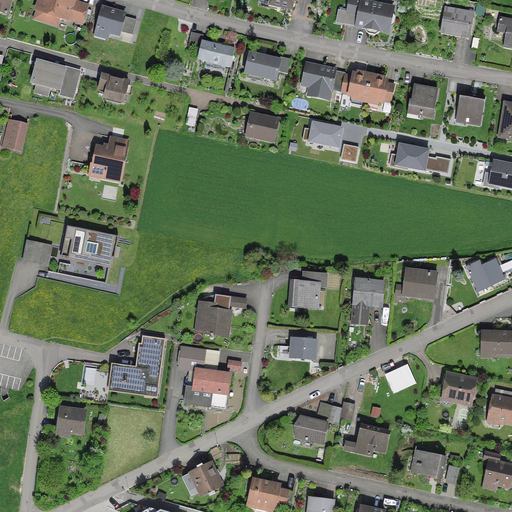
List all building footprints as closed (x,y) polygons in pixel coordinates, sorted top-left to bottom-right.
[(9,0),(0,0),(0,13),(6,15),(9,0)] [(39,0),(36,12),(66,22),(72,1),(70,0),(39,0)] [(270,0),(269,5),(291,10),(293,0),(270,0)] [(358,15),(355,27),(363,29),(367,35),(374,36),(380,32),(388,33),(392,9),(349,1),(347,13),(358,15)] [(81,25),(87,7),(80,5),(74,23),(81,25)] [(475,14),(482,15),(484,7),(477,6),(475,14)] [(123,18),(124,15),(101,9),(96,30),(119,36),(119,33),(131,36),(135,22),(123,18)] [(454,37),(468,39),(472,13),(444,9),(440,31),(455,33),(454,37)] [(511,24),(511,22),(498,20),(496,32),(508,34),(506,47),(511,47),(511,24)] [(234,50),(204,43),(200,62),(230,68),(234,50)] [(287,75),(290,60),(279,58),(278,62),(273,61),(273,60),(248,55),(244,74),(275,81),(277,73),(287,75)] [(340,93),(343,76),(333,74),(334,72),(306,66),(302,85),(310,87),(308,95),(328,99),(330,91),(340,93)] [(362,99),(365,100),(369,80),(353,76),(353,78),(345,77),(342,93),(349,95),(349,97),(352,97),(350,105),(360,107),(362,99)] [(128,83),(101,77),(98,89),(105,91),(103,99),(123,103),(128,83)] [(389,103),(392,86),(385,85),(385,83),(369,80),(365,100),(368,100),(366,108),(376,110),(378,103),(381,103),(381,101),(389,103)] [(432,118),(436,91),(414,87),(410,111),(419,112),(419,116),(432,118)] [(479,126),(483,99),(460,95),(456,117),(466,119),(465,124),(479,126)] [(511,139),(511,106),(504,105),(500,130),(509,132),(508,139),(511,139)] [(186,125),(193,126),(196,114),(188,112),(186,125)] [(247,137),(273,142),(277,122),(251,116),(247,137)] [(19,152),(26,125),(9,121),(2,148),(19,152)] [(126,143),(111,140),(109,152),(98,149),(95,167),(91,166),(89,176),(102,178),(103,173),(119,177),(126,143)] [(511,167),(494,164),(490,184),(511,188),(511,167)] [(116,239),(67,229),(61,259),(110,270),(116,239)] [(490,287),(504,281),(495,260),(478,268),(476,263),(465,268),(475,291),(489,285),(490,287)] [(394,296),(433,301),(436,275),(405,271),(403,288),(395,287),(394,296)] [(325,276),(306,274),(305,286),(301,286),(301,284),(291,283),(289,304),(299,305),(299,308),(316,309),(318,287),(324,288),(325,276)] [(368,307),(381,308),(383,283),(354,281),(351,319),(367,321),(368,307)] [(219,298),(218,306),(244,309),(245,301),(219,298)] [(226,337),(230,312),(217,311),(218,306),(199,303),(198,312),(203,313),(200,334),(210,335),(210,337),(212,337),(212,335),(226,337)] [(511,337),(506,337),(506,334),(481,333),(480,353),(491,353),(491,354),(511,355),(511,337)] [(147,347),(138,345),(135,369),(145,371),(143,386),(157,388),(164,341),(149,339),(147,347)] [(291,359),(312,361),(314,342),(293,340),(291,359)] [(224,410),(229,375),(200,371),(203,352),(182,349),(179,369),(195,371),(192,390),(186,389),(184,403),(224,410)] [(393,392),(412,383),(406,369),(387,378),(393,392)] [(474,381),(443,375),(441,385),(445,386),(443,394),(453,396),(452,401),(469,405),(474,381)] [(505,423),(511,423),(511,393),(495,390),(493,398),(492,398),(488,419),(498,421),(499,424),(503,424),(505,423)] [(339,419),(351,421),(352,413),(348,412),(350,406),(343,404),(339,419)] [(340,412),(341,411),(331,408),(328,420),(329,424),(337,425),(340,412)] [(84,414),(60,410),(57,430),(81,433),(84,414)] [(295,439),(322,445),(326,424),(299,418),(293,427),(295,439)] [(388,433),(361,427),(357,446),(345,443),(344,450),(369,456),(371,450),(383,453),(388,433)] [(418,474),(441,479),(445,459),(416,452),(413,466),(419,467),(418,474)] [(508,488),(511,471),(511,467),(498,464),(499,456),(484,453),(483,461),(488,462),(483,482),(508,488)] [(221,486),(210,464),(189,474),(200,496),(221,486)] [(445,482),(454,484),(457,470),(448,468),(445,482)] [(288,511),(291,496),(277,493),(278,487),(253,481),(248,502),(255,503),(256,509),(263,511),(266,506),(288,511)] [(331,511),(333,501),(320,500),(321,495),(314,494),(313,499),(308,498),(306,511),(331,511)]
